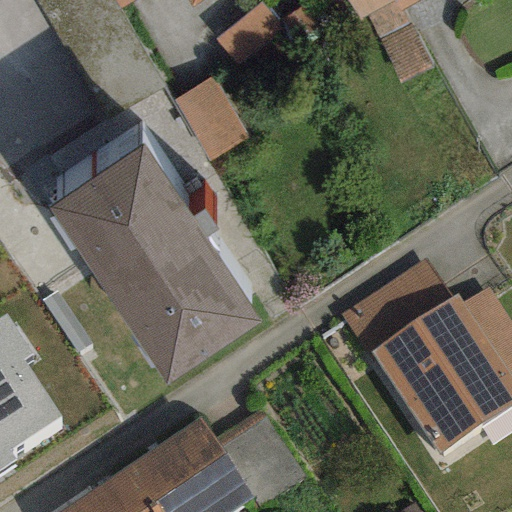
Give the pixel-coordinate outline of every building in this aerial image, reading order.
[(109,0),(116,11),(133,0),(183,0),(187,7),(198,0),(109,0)] [(344,0),(356,22),(365,18),(395,2),(393,0),(344,0)] [(393,0),(395,2),(398,9),(414,0),(393,0)] [(284,33),(260,2),(210,39),(234,71),(284,33)] [(395,2),(365,18),(397,83),(428,67),(398,9),(395,2)] [(246,137),(213,76),(174,97),(207,158),(246,137)] [(144,148),(47,212),(162,385),(258,321),(144,148)] [(456,307),(426,262),(338,319),(434,465),(511,413),(511,331),(484,288),(456,307)] [(0,468),(13,460),(7,452),(60,418),(22,360),(31,354),(4,314),(0,316),(0,468)] [(263,411),(215,442),(252,498),(259,509),(307,478),(263,411)] [(231,511),(252,498),(215,442),(196,418),(122,468),(151,511),(231,511)] [(151,511),(122,468),(57,511),(151,511)] [(418,511),(413,502),(395,511),(418,511)]
